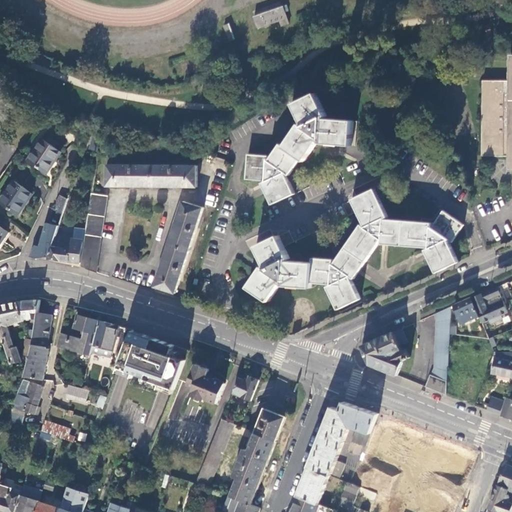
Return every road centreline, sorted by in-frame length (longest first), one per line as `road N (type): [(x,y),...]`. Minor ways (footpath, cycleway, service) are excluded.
road 1 (secondary): [(11,287),(84,291),(329,369)]
road 2 (tertiary): [(511,259),(350,328),(329,369)]
road 3 (secondary): [(329,369),(501,441)]
road 4 (residential): [(78,138),(11,287)]
road 5 (residential): [(329,369),(275,511)]
